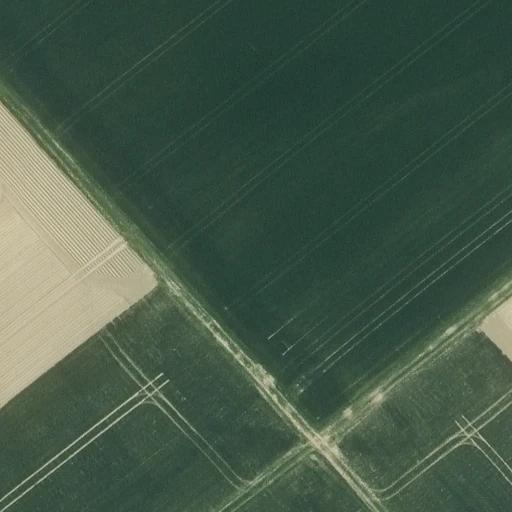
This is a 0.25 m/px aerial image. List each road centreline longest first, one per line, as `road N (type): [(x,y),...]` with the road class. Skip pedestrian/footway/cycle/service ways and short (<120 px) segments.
road 1 (track): [(313,446),(0,94)]
road 2 (track): [(511,291),(230,511)]
